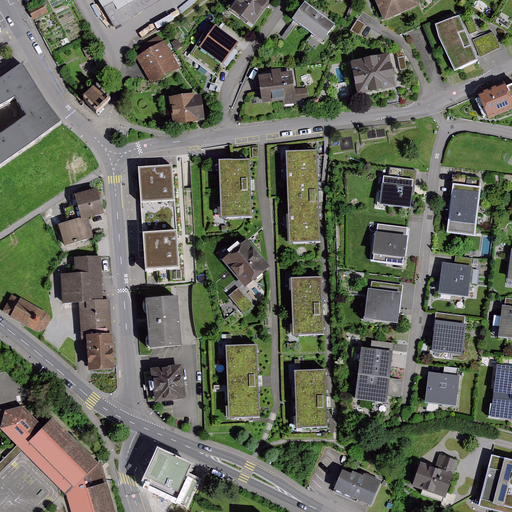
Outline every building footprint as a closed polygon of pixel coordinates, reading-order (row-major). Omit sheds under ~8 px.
[(102,0),(118,26),(161,0),(102,0)] [(238,0),(230,12),(253,28),(272,0),(238,0)] [(423,0),(380,0),(389,20),(426,5),(423,0)] [(32,11),(35,18),(50,11),(46,4),(32,11)] [(338,26),(305,5),(293,23),(326,44),(338,26)] [(448,51),(473,40),(466,19),(443,26),(448,51)] [(244,44),(220,27),(204,49),(228,67),(244,44)] [(495,33),(478,41),(484,56),(502,49),(495,33)] [(482,61),(473,40),(448,51),(458,72),(482,61)] [(166,45),(139,58),(153,87),(181,74),(166,45)] [(383,52),(345,60),(350,97),(390,91),(383,52)] [(22,65),(0,78),(0,107),(16,98),(29,118),(0,137),(0,166),(61,123),(22,65)] [(294,74),(260,79),(263,104),(297,99),(294,74)] [(511,86),(486,96),(494,119),(511,112),(511,86)] [(81,105),(95,119),(110,105),(96,91),(81,105)] [(206,95),(176,98),(179,123),(208,120),(206,95)] [(311,152),(285,154),(288,244),(315,243),(311,152)] [(246,162),(218,163),(221,219),(249,218),(246,162)] [(174,167),(138,170),(145,280),(182,278),(174,167)] [(416,175),(388,170),(382,207),(411,211),(416,175)] [(488,188),(460,184),(453,232),(480,237),(488,188)] [(68,223),(60,225),(65,246),(94,239),(88,218),(105,214),(99,189),(77,195),(80,205),(65,209),(68,223)] [(409,228),(380,224),(379,234),(408,238),(409,228)] [(379,234),(377,234),(373,263),(406,267),(409,238),(408,238),(379,234)] [(245,242),(223,259),(242,285),(264,267),(245,242)] [(457,267),(473,269),(474,259),(458,257),(457,267)] [(100,259),(79,261),(80,273),(62,275),(65,304),(78,303),(81,339),(91,338),(94,374),(120,372),(117,335),(113,335),(110,300),(104,301),(100,259)] [(473,269),(442,266),(439,294),(470,297),(473,269)] [(318,281),(291,282),(294,336),(321,335),(318,281)] [(402,286),(375,282),(374,290),(401,294),(402,286)] [(374,290),(372,290),(368,320),(399,324),(403,294),(401,294),(374,290)] [(186,296),(150,299),(151,309),(155,308),(157,336),(151,337),(152,348),(190,345),(186,296)] [(245,296),(235,304),(246,316),(255,307),(245,296)] [(21,302),(12,297),(5,310),(13,314),(11,317),(38,331),(46,330),(51,321),(49,311),(23,298),(21,302)] [(467,317),(438,314),(437,323),(466,326),(467,317)] [(466,326),(437,323),(434,351),(465,354),(468,327),(466,326)] [(256,347),(227,348),(230,421),(260,419),(256,347)] [(362,350),(360,376),(393,379),(396,353),(362,350)] [(511,357),(504,356),(503,366),(511,366),(511,357)] [(153,374),(142,375),(146,402),(156,401),(156,405),(188,400),(183,366),(153,370),(153,374)] [(501,366),(498,389),(511,390),(511,366),(503,366),(501,366)] [(446,367),(445,378),(460,380),(461,369),(446,367)] [(324,374),(297,375),(300,430),(327,428),(324,374)] [(393,379),(360,376),(357,401),(391,404),(393,379)] [(445,378),(432,376),(428,404),(456,408),(460,380),(445,378)] [(511,390),(498,389),(495,415),(511,417),(511,390)] [(26,450),(29,452),(53,429),(30,406),(11,412),(6,428),(22,445),(26,450)] [(167,450),(154,444),(148,456),(157,461),(147,481),(184,499),(193,481),(186,477),(191,467),(165,454),(167,450)] [(0,475),(26,450),(22,445),(21,446),(11,456),(0,466),(0,475)] [(455,497),(466,458),(443,452),(440,466),(425,462),(419,486),(429,489),(427,495),(448,501),(450,496),(455,497)] [(511,511),(511,457),(493,453),(480,505),(507,511),(511,511)] [(108,485),(102,465),(70,495),(108,485)] [(357,477),(341,471),(332,494),(371,510),(383,482),(358,472),(357,477)]
